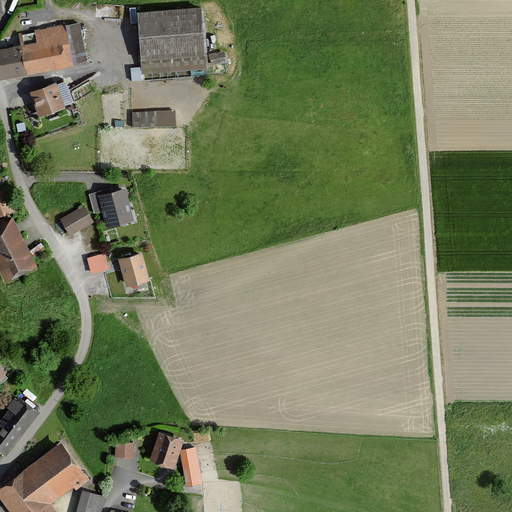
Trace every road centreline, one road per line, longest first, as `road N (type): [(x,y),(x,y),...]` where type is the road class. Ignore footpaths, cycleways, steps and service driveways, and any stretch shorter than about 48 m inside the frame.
road 1 (track): [(447,511),(410,0)]
road 2 (residential): [(0,469),(63,387),(86,336),(78,289),(19,180),(0,101)]
